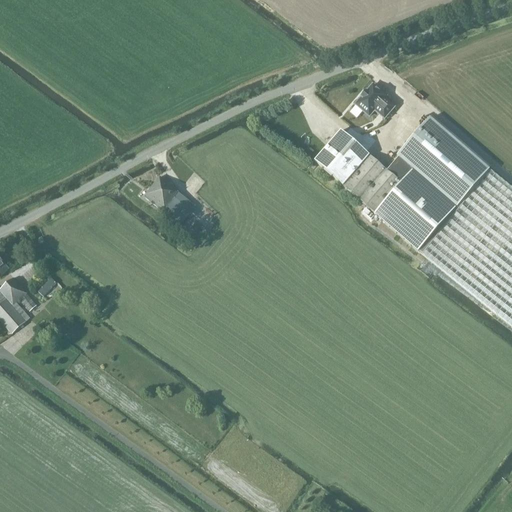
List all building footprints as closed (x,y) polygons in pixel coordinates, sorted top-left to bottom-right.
[(361,98),(362,98),(355,105),(369,117),(374,111),(384,120),(394,108),(384,100),(386,98),(372,86),(366,93),(361,98)] [(398,157),(399,159),(387,172),(401,184),(413,171),(458,210),(491,170),(430,119),(398,157)] [(314,162),(343,187),(370,157),(341,131),(314,162)] [(401,184),(387,172),(370,157),(343,187),(375,214),(401,184)] [(401,184),(375,214),(495,316),(511,295),(511,187),(491,170),(458,210),(413,171),(401,184)] [(178,194),(178,192),(160,177),(144,198),(164,214),(175,199),(174,198),(178,194)] [(0,255),(0,279),(9,271),(4,265),(6,264),(6,261),(1,256),(0,255)] [(0,293),(0,322),(12,336),(30,319),(16,304),(20,301),(30,313),(36,307),(26,295),(27,294),(13,279),(0,290),(0,292),(13,307),(12,308),(0,293)] [(38,293),(43,298),(56,284),(51,279),(38,293)]
